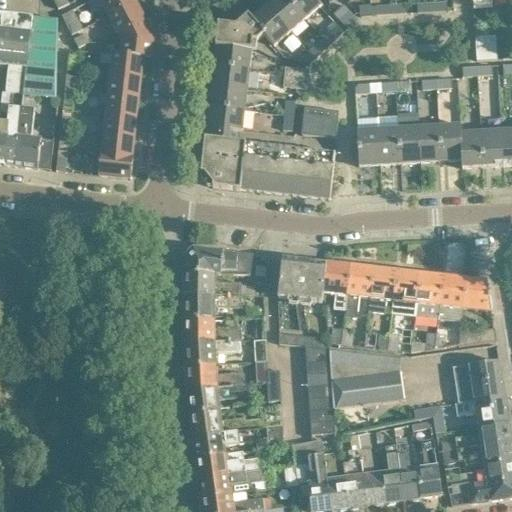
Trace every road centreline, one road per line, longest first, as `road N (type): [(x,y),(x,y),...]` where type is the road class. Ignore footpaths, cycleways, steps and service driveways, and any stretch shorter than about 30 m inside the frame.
road 1 (residential): [(502,212),(321,226),(157,210)]
road 2 (residential): [(157,210),(154,366),(172,511)]
road 3 (residential): [(157,210),(182,0)]
road 4 (residential): [(157,210),(0,193)]
